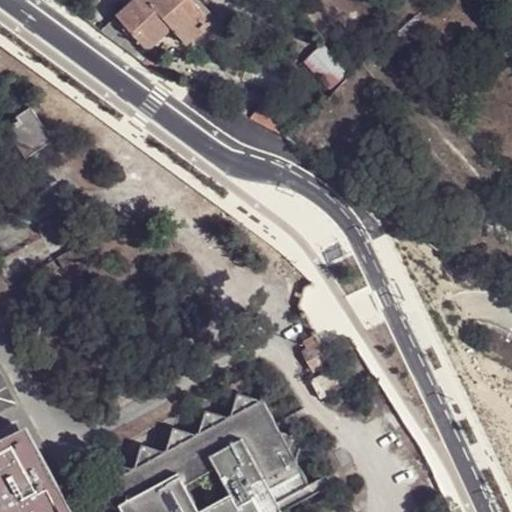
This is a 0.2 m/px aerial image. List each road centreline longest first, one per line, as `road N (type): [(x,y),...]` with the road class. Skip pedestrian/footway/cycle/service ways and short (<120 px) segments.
road 1 (residential): [(18,0),(225,155),(304,184),(356,234),(492,511)]
road 2 (unknown): [(58,445),(267,329)]
